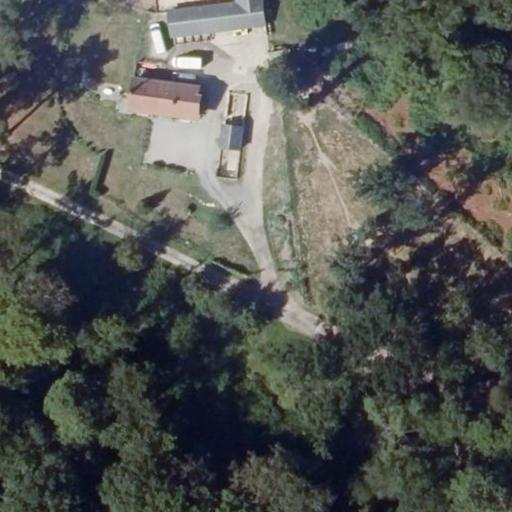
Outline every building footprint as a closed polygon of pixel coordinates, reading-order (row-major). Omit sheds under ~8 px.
[(210,0),(158,6),(159,34),(254,21),(251,0),(210,0)] [(232,52),(229,65),(252,71),(255,58),(232,52)] [(270,89),(268,70),(249,72),(250,91),(270,89)] [(189,83),(122,79),(120,115),(187,118),(189,83)] [(243,127),(216,125),(214,158),(241,160),(243,127)] [(238,191),(221,191),(221,223),(238,223),(238,191)]
